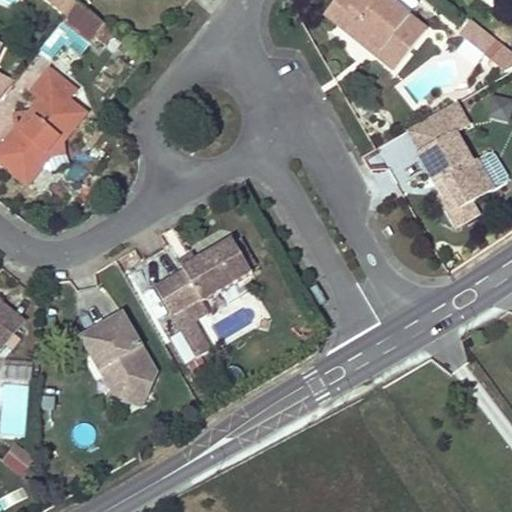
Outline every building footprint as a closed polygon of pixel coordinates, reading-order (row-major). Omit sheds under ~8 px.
[(74,0),(50,0),(70,15),(79,4),(74,0)] [(341,0),(329,17),(340,26),(359,2),(356,0),(341,0)] [(361,0),(359,2),(340,26),(353,37),(360,29),(385,50),(379,57),(398,71),(430,31),(391,0),(381,0),(380,2),(377,0),(361,0)] [(70,15),(63,23),(91,45),(106,25),(79,4),(70,15)] [(460,34),(486,54),(497,40),(471,20),(460,34)] [(360,29),(353,37),(379,57),(385,50),(360,29)] [(124,40),(115,33),(106,43),(115,51),(124,40)] [(511,52),(503,45),(491,61),(507,74),(511,70),(511,52)] [(0,100),(14,83),(0,76),(0,51),(2,48),(0,46),(0,100)] [(24,135),(12,135),(0,149),(0,163),(29,188),(52,160),(48,156),(62,138),(67,142),(90,115),(71,100),(78,91),(52,69),(34,92),(42,99),(36,107),(38,118),(24,135)] [(511,123),(511,99),(491,98),(489,121),(511,123)] [(17,129),(12,135),(24,135),(38,118),(36,107),(30,114),(14,115),(17,129)] [(443,111),(428,119),(441,142),(421,153),(419,154),(437,187),(445,183),(451,193),(443,197),(440,199),(458,232),(481,219),(473,205),(495,192),(478,163),(475,165),(443,111)] [(428,119),(409,131),(421,153),(441,142),(428,119)] [(48,156),(52,160),(67,156),(67,142),(62,138),(48,156)] [(445,183),(437,187),(443,197),(451,193),(445,183)] [(198,263),(185,271),(186,273),(157,290),(176,320),(204,304),(205,306),(255,275),(234,241),(198,263)] [(180,264),(185,271),(198,263),(195,257),(180,264)] [(0,349),(1,351),(22,323),(0,304),(0,349)] [(82,339),(103,374),(110,370),(117,382),(113,391),(111,397),(127,404),(149,391),(156,374),(122,315),(82,339)] [(110,370),(103,374),(113,391),(117,382),(110,370)] [(149,391),(127,404),(141,410),(149,391)] [(39,465),(17,447),(6,460),(28,478),(39,465)]
